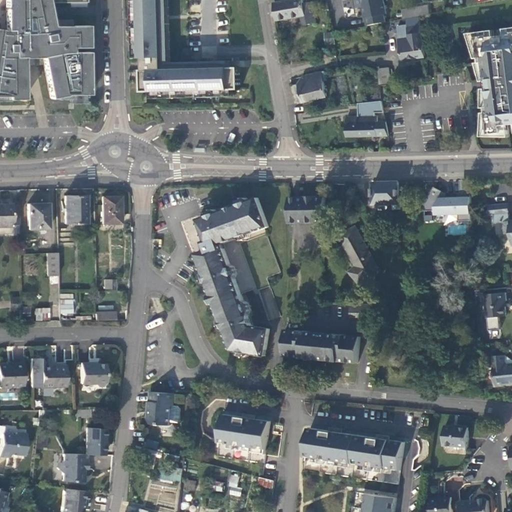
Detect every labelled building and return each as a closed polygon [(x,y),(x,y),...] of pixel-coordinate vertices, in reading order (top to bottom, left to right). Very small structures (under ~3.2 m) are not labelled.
[(66,95),(88,95),(87,52),(72,53),(72,48),(87,48),(87,26),(71,26),(71,20),(51,20),(47,3),(87,2),(86,0),(6,0),(7,30),(0,28),(0,96),(7,97),(7,100),(23,100),(23,58),(34,58),(36,65),(43,64),(50,99),(66,95)] [(142,58),(140,0),(133,0),(135,58),(142,58)] [(162,0),(140,0),(142,58),(145,58),(146,70),(142,70),(143,92),(152,92),(234,89),(240,89),(240,68),(230,67),(164,69),(162,0)] [(169,0),(162,0),(164,69),(230,67),(230,64),(230,61),(171,63),(169,0)] [(291,0),(274,3),(277,20),(301,16),(303,25),(316,23),(312,2),(304,3),(303,0),(291,0)] [(387,14),(383,0),(355,0),(358,8),(364,7),(368,25),(386,22),(385,14),(387,14)] [(403,10),(404,19),(408,18),(419,16),(431,14),(429,5),(403,10)] [(425,57),(419,16),(408,18),(409,25),(399,26),(404,60),(425,57)] [(511,34),(507,35),(496,36),(489,37),(488,31),(477,32),(480,58),(481,63),(484,63),(486,81),(490,81),(491,88),(487,89),(489,107),(486,107),(486,108),(487,112),(490,135),(509,132),(509,125),(511,124),(511,34)] [(477,59),(480,58),(477,32),(469,33),(477,59)] [(483,82),(486,81),(484,63),(481,63),(477,63),(483,82)] [(390,68),(380,69),(381,84),(391,82),(390,68)] [(322,72),(304,76),(299,84),(303,102),(303,103),(328,97),(324,81),(322,72)] [(299,84),(292,86),(296,103),(303,102),(299,84)] [(234,89),(152,92),(152,98),(234,96),(234,89)] [(372,111),(383,111),(380,100),(357,103),(358,116),(373,116),(372,111)] [(482,136),(510,137),(509,132),(490,135),(487,112),(484,113),(482,136)] [(378,135),(389,135),(387,122),(378,122),(378,116),(373,116),(358,116),(348,117),(348,136),(378,135)] [(410,182),(410,181),(374,182),(375,204),(401,203),(401,196),(410,196),(410,192),(410,182)] [(469,219),(469,197),(438,196),(438,189),(424,189),(423,209),(432,209),(432,215),(458,215),(458,219),(469,219)] [(85,195),(64,195),(64,223),(86,223),(85,195)] [(113,196),(101,197),(102,224),(121,223),(120,199),(113,199),(113,196)] [(281,273),(265,229),(269,227),(258,197),(251,200),(247,198),(239,201),(237,205),(220,212),(215,209),(208,212),(205,217),(199,220),(207,241),(203,242),(206,251),(197,254),(204,272),(202,276),(205,284),(209,286),(221,317),(219,322),(221,329),(226,332),(233,351),(237,351),(240,356),(248,357),(252,354),(266,356),(271,329),(254,326),(249,315),(252,310),(249,303),(244,301),(242,294),(257,289),(258,291),(271,286),(268,279),(267,278),(269,277),(281,273)] [(290,197),(290,223),(324,222),(324,221),(325,221),(327,197),(290,197)] [(48,203),(27,204),(28,226),(28,229),(48,229),(48,203)] [(495,205),(495,215),(509,213),(508,203),(495,205)] [(19,224),(19,205),(11,205),(11,204),(0,204),(0,226),(11,226),(11,225),(19,224)] [(495,215),(496,223),(503,222),(504,234),(511,233),(511,241),(511,220),(510,221),(509,213),(495,215)] [(356,266),(358,270),(353,276),(361,286),(380,270),(356,226),(339,235),(356,266)] [(57,275),(57,252),(46,253),(47,275),(57,275)] [(358,270),(356,266),(350,272),(353,276),(358,270)] [(59,276),(49,276),(50,284),(59,283),(59,276)] [(506,292),(483,295),(484,305),(488,305),(489,318),(490,330),(502,329),(500,317),(508,316),(506,300),(507,300),(506,292)] [(22,309),(21,297),(12,297),(12,309),(22,309)] [(59,305),(59,313),(72,313),(72,304),(59,305)] [(351,304),(351,317),(380,317),(380,304),(351,304)] [(35,320),(50,320),(50,308),(35,308),(35,320)] [(96,320),(115,320),(115,312),(112,312),(98,312),(95,312),(96,320)] [(301,331),(286,329),(284,356),(359,363),(361,336),(346,335),(338,334),(309,332),(309,331),(301,331)] [(496,356),(494,359),(496,386),(511,384),(511,364),(507,365),(506,355),(496,356)] [(40,358),(30,358),(30,387),(65,387),(65,365),(55,365),(55,367),(43,367),(43,361),(40,358)] [(0,387),(9,388),(11,385),(23,385),(23,363),(6,363),(6,364),(0,364),(0,387)] [(96,386),(103,386),(105,383),(105,364),(90,364),(89,363),(80,363),(81,384),(94,384),(96,386)] [(150,415),(149,421),(152,423),(171,425),(172,408),(172,406),(174,406),(175,393),(150,392),(150,402),(149,402),(148,412),(152,412),(152,415),(150,415)] [(217,456),(265,463),(271,421),(256,419),(257,415),(249,414),(248,418),(224,414),(217,456)] [(469,427),(446,426),(444,446),(467,447),(469,427)] [(86,428),(85,454),(87,454),(103,455),(104,429),(86,428)] [(304,470),(357,478),(351,511),(395,511),(405,442),(390,440),(391,436),(383,435),(382,438),(343,432),(343,429),(335,428),(335,431),(310,428),(304,470)] [(24,455),(26,433),(16,432),(13,434),(2,433),(1,433),(1,437),(0,442),(0,455),(9,457),(9,454),(24,455)] [(146,440),(145,446),(157,448),(158,442),(146,440)] [(85,454),(62,453),(62,462),(56,468),(62,473),(61,480),(67,481),(80,481),(80,475),(84,475),(84,469),(87,469),(87,454),(85,454)] [(183,482),(184,469),(162,465),(159,478),(183,482)] [(230,486),(243,489),(246,479),(233,475),(230,486)] [(274,488),(275,480),(261,477),(260,484),(274,488)] [(212,487),(214,488),(213,490),(223,491),(225,483),(215,481),(213,481),(212,481),(212,482),(211,482),(211,483),(210,484),(211,485),(211,486),(211,487),(212,487)] [(228,494),(239,497),(242,490),(231,486),(228,494)] [(82,500),(83,491),(63,488),(60,511),(80,511),(81,507),(79,505),(79,502),(82,500)] [(431,511),(453,511),(453,497),(431,499),(431,503),(431,511)] [(490,511),(489,500),(486,498),(480,499),(478,501),(471,502),(471,501),(460,501),(461,511),(490,511)]
